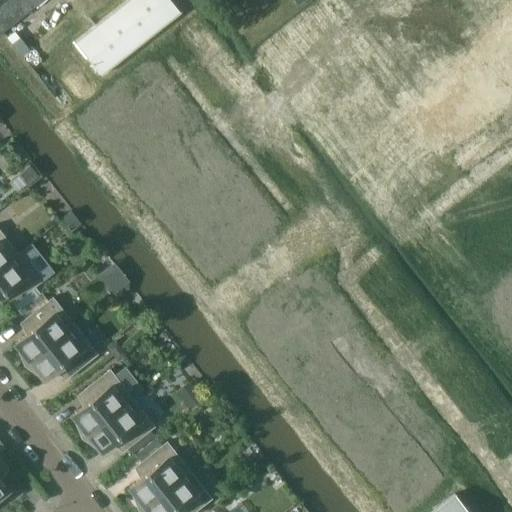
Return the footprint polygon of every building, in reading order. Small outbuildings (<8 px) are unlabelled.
[(0,0),(0,11),(13,0),(0,0)] [(101,75),(181,12),(170,0),(127,0),(74,42),(101,75)] [(32,162),(17,174),(27,188),(43,175),(32,162)] [(0,267),(17,253),(0,231),(0,267)] [(0,297),(3,295),(10,303),(5,308),(6,309),(42,280),(41,279),(39,281),(17,253),(0,267),(0,297)] [(25,365),(74,326),(53,298),(55,297),(54,296),(18,324),(19,325),(24,321),(31,330),(15,343),(20,349),(18,351),(25,365)] [(96,353),(74,326),(25,365),(37,374),(39,373),(44,380),(60,367),(67,376),(62,380),(63,381),(99,352),(98,351),(96,353)] [(116,340),(106,347),(112,355),(122,347),(116,340)] [(122,347),(112,355),(117,362),(127,354),(122,347)] [(82,437),(132,398),(110,371),(112,369),(112,368),(75,397),(76,398),(81,393),(88,402),(72,415),(77,422),(75,423),(82,437)] [(189,381),(175,392),(190,411),(204,399),(189,381)] [(154,436),(149,430),(156,424),(155,423),(153,425),(132,398),(82,437),(94,447),(96,445),(101,452),(117,439),(124,448),(119,452),(120,453),(127,448),(131,453),(154,436)] [(139,509),(189,470),(167,443),(169,441),(169,440),(132,469),(133,470),(138,465),(145,474),(129,487),(134,494),(133,495),(139,509)] [(254,461),(253,468),(256,473),(265,465),(258,457),(254,461)] [(0,500),(3,496),(2,495),(8,490),(0,479),(0,469),(4,466),(8,472),(9,471),(0,458),(0,500)] [(175,511),(193,511),(213,496),(212,495),(210,497),(189,470),(139,509),(142,511),(173,511),(174,511),(175,511)] [(468,511),(454,494),(431,511),(468,511)]
